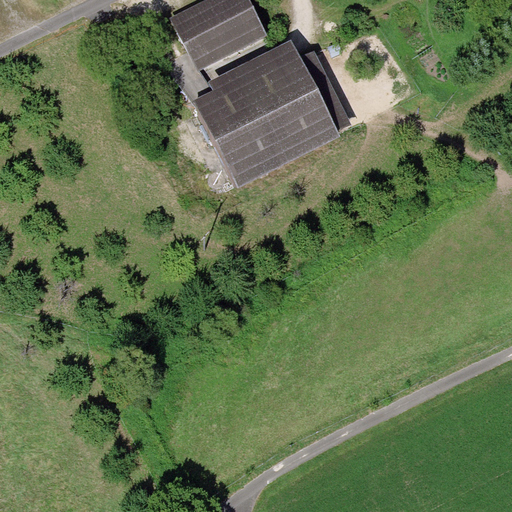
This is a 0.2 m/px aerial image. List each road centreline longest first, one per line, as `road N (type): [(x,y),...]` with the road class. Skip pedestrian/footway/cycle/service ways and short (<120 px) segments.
road 1 (track): [(511,353),(261,482),(228,511)]
road 2 (track): [(114,0),(0,55)]
